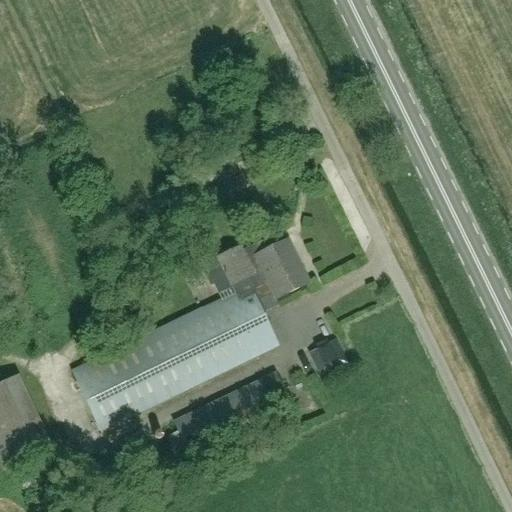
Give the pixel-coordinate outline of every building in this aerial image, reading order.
[(261,312),(256,301),(271,294),(274,300),(309,283),(288,240),(253,257),(246,260),(239,247),(217,258),(235,294),(73,372),(100,431),(277,345),(261,312)] [(320,372),(322,378),(344,369),(334,344),(306,355),(314,374),(320,372)] [(294,383),(301,379),(299,374),(292,378),(294,383)] [(291,408),(275,375),(174,424),(190,457),(291,408)] [(53,453),(18,379),(0,387),(0,464),(5,475),(53,453)] [(126,489),(137,484),(122,450),(111,455),(126,489)]
